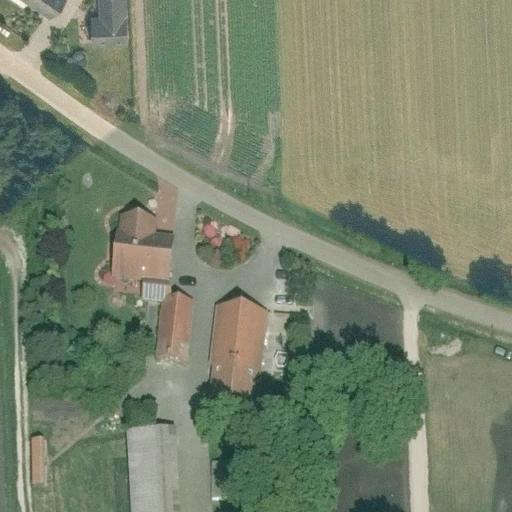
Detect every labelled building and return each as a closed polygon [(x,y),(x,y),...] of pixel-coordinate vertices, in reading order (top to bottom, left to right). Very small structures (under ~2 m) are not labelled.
[(33,0),(52,13),(61,0),(33,0)] [(128,0),(102,0),(103,18),(94,19),(95,44),(130,43),(128,0)] [(169,288),(173,244),(152,242),(154,227),(123,224),(117,282),(169,288)] [(158,366),(183,370),(192,309),(167,306),(158,366)] [(268,319),(219,313),(212,370),(214,370),(208,416),(253,422),(259,371),(262,371),(268,319)] [(180,511),(177,434),(130,437),(133,511),(180,511)] [(33,444),(35,490),(47,490),(45,444),(33,444)] [(245,511),(243,464),(211,466),(213,511),(245,511)]
